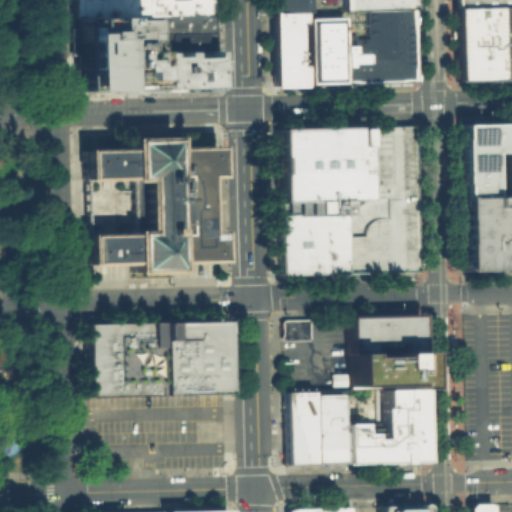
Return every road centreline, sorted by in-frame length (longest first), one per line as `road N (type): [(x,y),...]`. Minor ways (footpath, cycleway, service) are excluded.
road 1 (residential): [(50,0),(63,511)]
road 2 (residential): [(435,293),(0,303)]
road 3 (secondary): [(258,511),(248,108)]
road 4 (tertiary): [(439,482),(63,492)]
road 5 (primary): [(0,113),(248,108)]
road 6 (tertiary): [(435,293),(428,103)]
road 7 (tertiary): [(439,482),(435,293)]
road 8 (secondary): [(248,108),(428,103)]
